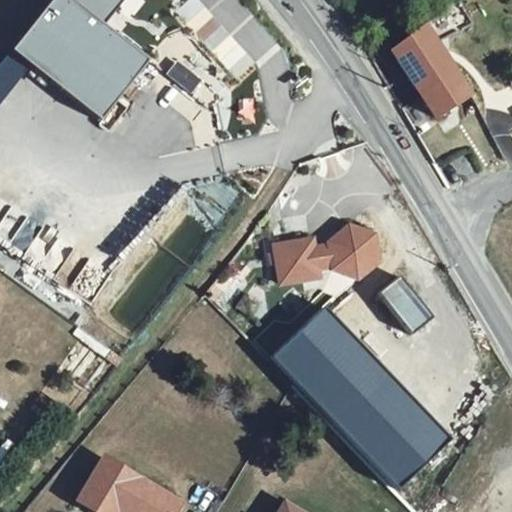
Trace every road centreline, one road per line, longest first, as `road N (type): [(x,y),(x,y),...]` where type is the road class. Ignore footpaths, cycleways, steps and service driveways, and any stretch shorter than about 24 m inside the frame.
road 1 (secondary): [(446,222),(379,105),(294,0)]
road 2 (secondary): [(511,337),(446,222)]
